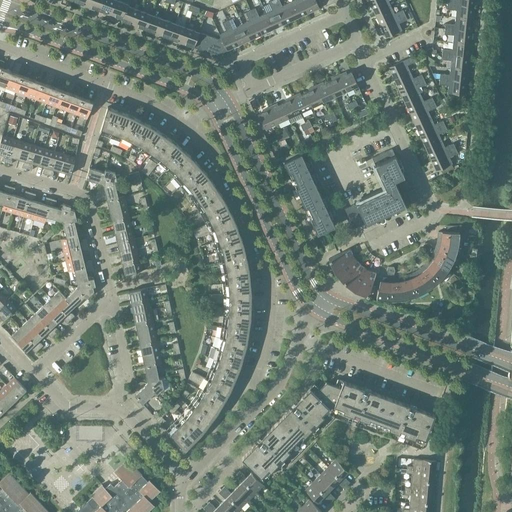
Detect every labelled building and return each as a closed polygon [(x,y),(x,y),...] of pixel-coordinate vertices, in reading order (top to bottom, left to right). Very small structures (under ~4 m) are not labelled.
[(79,5),(87,8),(89,0),(76,0),(76,2),(80,4),(79,5)] [(95,9),(99,11),(103,0),(89,0),(87,8),(94,11),(95,9)] [(117,0),(116,0),(103,0),(99,11),(103,12),(103,14),(110,17),(117,0)] [(119,18),(122,19),(123,20),(128,6),(129,5),(117,0),(110,17),(118,20),(119,18)] [(272,11),(266,14),(273,30),(285,24),(273,0),(272,0),(268,2),(272,11)] [(279,0),(273,0),(285,24),(296,19),(289,3),(282,6),(279,0)] [(295,0),(289,3),(296,19),(308,14),(301,0),(295,0)] [(301,0),(308,14),(319,8),(315,0),(301,0)] [(376,0),(370,3),(375,15),(391,7),(388,1),(389,0),(376,0)] [(456,17),(473,19),(474,7),(447,4),(447,9),(456,10),(456,17)] [(126,24),(133,27),(140,11),(128,6),(123,20),(122,19),(122,21),(126,23),(126,24)] [(375,15),(381,26),(405,15),(403,10),(394,14),(391,7),(375,15)] [(255,8),(250,10),(262,35),(273,30),(266,14),(259,17),(255,8)] [(249,21),(243,24),(250,40),(262,35),(250,10),(245,13),(249,21)] [(142,28),(146,30),(152,15),(140,11),(133,27),(141,30),(142,28)] [(150,33),(157,36),(163,19),(152,15),(146,30),(150,32),(150,33)] [(405,15),(381,26),(386,38),(402,30),(399,24),(407,20),(405,15)] [(473,19),(456,17),(455,25),(445,24),(445,29),(472,32),(473,19)] [(165,37),(170,39),(175,24),(163,19),(157,36),(165,39),(165,37)] [(232,19),(227,21),(239,46),(250,40),(243,24),(236,27),(232,19)] [(219,35),(221,38),(227,51),(239,46),(227,21),(222,23),(226,32),(219,35)] [(173,42),(181,45),(187,28),(175,24),(170,39),(174,40),(173,42)] [(189,46),(193,47),(199,32),(187,28),(181,45),(188,47),(189,46)] [(454,35),(453,43),(470,44),(472,32),(445,29),(444,34),(454,35)] [(199,32),(193,47),(209,53),(209,55),(217,58),(218,55),(227,51),(221,38),(218,39),(199,32)] [(443,49),(442,54),(469,57),(470,44),(453,43),(452,50),(443,49)] [(451,61),(450,68),(468,70),(469,57),(442,54),(442,60),(451,61)] [(389,67),(394,79),(410,72),(407,65),(416,61),(413,56),(389,67)] [(12,72),(2,68),(0,72),(0,86),(6,88),(12,72)] [(440,74),(440,79),(467,82),(468,70),(450,68),(450,75),(440,74)] [(346,72),(339,75),(346,91),(358,86),(351,71),(347,73),(346,72)] [(22,76),(12,72),(6,88),(16,92),(22,76)] [(410,72),(394,79),(399,91),(424,79),(422,75),(413,78),(410,72)] [(332,80),(328,82),(335,97),(346,91),(339,75),(331,79),(332,80)] [(22,76),(16,92),(26,96),(32,79),(22,76)] [(42,83),(32,79),(26,96),(36,100),(42,83)] [(399,91),(405,102),(421,95),(418,88),(426,84),(424,79),(399,91)] [(467,82),(440,79),(439,85),(448,86),(448,93),(465,95),(467,82)] [(323,82),(316,86),(323,102),(335,97),(328,82),(324,84),(323,82)] [(52,87),(42,83),(36,100),(46,103),(52,87)] [(309,91),(305,93),(312,107),(323,102),(316,86),(308,89),(309,91)] [(62,91),(52,87),(46,103),(56,107),(62,91)] [(73,94),(62,91),(56,107),(66,111),(73,94)] [(300,93),(293,96),(300,113),(312,107),(305,93),(301,95),(300,93)] [(83,98),(73,94),(66,111),(77,115),(83,98)] [(421,95),(405,102),(410,114),(435,102),(432,97),(424,101),(421,95)] [(286,101),(282,103),(289,118),(300,113),(293,96),(285,100),(286,101)] [(93,102),(83,98),(77,115),(87,119),(93,102)] [(410,114),(415,125),(431,118),(428,111),(437,107),(435,102),(410,114)] [(277,104),(270,107),(277,123),(289,118),(282,103),(278,105),(277,104)] [(100,134),(120,142),(131,116),(107,107),(100,134)] [(277,123),(270,107),(262,110),(263,112),(259,114),(265,128),(277,123)] [(120,142),(140,152),(154,128),(131,116),(120,142)] [(415,125),(421,137),(445,125),(443,120),(434,124),(431,118),(415,125)] [(421,137),(426,148),(442,141),(439,134),(447,130),(445,125),(421,137)] [(140,152),(157,164),(174,142),(154,128),(140,152)] [(0,153),(8,156),(13,139),(2,136),(0,143),(0,153)] [(8,156),(19,159),(24,142),(13,139),(8,156)] [(445,147),(442,141),(426,148),(431,160),(456,148),(453,143),(445,147)] [(19,159),(29,162),(34,145),(24,142),(19,159)] [(157,164),(173,178),(193,158),(174,142),(157,164)] [(29,162),(39,165),(44,148),(34,145),(29,162)] [(39,165),(50,168),(55,151),(44,148),(39,165)] [(456,148),(431,160),(437,171),(453,164),(449,157),(458,153),(456,148)] [(343,210),(352,230),(406,205),(395,181),(405,176),(392,149),(372,158),(387,190),(343,210)] [(50,168),(60,171),(65,154),(55,151),(50,168)] [(65,154),(60,171),(71,175),(76,158),(65,154)] [(296,188),(301,198),(318,190),(315,183),(319,180),(316,173),(315,173),(313,168),(314,168),(310,160),(305,162),(301,154),(284,162),(289,173),(292,172),(293,175),(289,177),(293,186),(297,184),(299,187),(296,188)] [(173,178),(188,194),(210,177),(193,158),(173,178)] [(86,179),(102,184),(105,172),(104,172),(89,168),(86,179)] [(102,184),(103,186),(115,183),(115,184),(117,183),(115,173),(105,170),(104,172),(105,172),(102,184)] [(188,194),(200,212),(224,198),(210,177),(188,194)] [(103,186),(107,201),(118,198),(115,184),(115,183),(103,186)] [(0,203),(4,204),(5,205),(8,193),(0,190),(0,203)] [(318,190),(301,198),(306,209),(308,208),(310,211),(306,212),(310,222),(314,220),(315,223),(313,224),(318,235),(335,227),(331,218),(336,216),(332,208),(332,209),(330,204),(327,196),(322,198),(318,190)] [(13,213),(18,196),(8,193),(5,205),(4,204),(2,210),(13,213)] [(24,216),(29,200),(18,196),(13,213),(24,216)] [(107,201),(110,211),(127,207),(124,196),(118,198),(107,201)] [(200,212),(210,232),(235,221),(224,198),(200,212)] [(34,220),(39,203),(29,200),(24,216),(34,220)] [(46,217),(49,206),(39,203),(34,220),(45,223),(47,217),(46,217)] [(61,209),(58,221),(61,221),(63,223),(67,238),(67,239),(78,236),(75,221),(77,221),(75,210),(70,209),(71,206),(63,204),(61,209)] [(47,217),(58,221),(61,209),(49,206),(46,217),(47,217)] [(110,211),(112,222),(129,218),(127,207),(110,211)] [(112,222),(115,232),(132,228),(129,218),(112,222)] [(210,232),(217,252),(244,244),(235,221),(210,232)] [(438,237),(437,242),(458,246),(459,233),(459,226),(447,226),(447,232),(441,232),(440,237),(438,237)] [(132,228),(115,232),(117,243),(134,239),(132,228)] [(63,250),(81,246),(78,236),(67,239),(67,238),(61,239),(63,250)] [(319,239),(322,245),(329,242),(326,236),(319,239)] [(117,243),(120,253),(137,249),(134,239),(117,243)] [(438,247),(437,251),(454,259),(458,246),(437,242),(436,246),(438,247)] [(425,243),(423,248),(426,251),(430,251),(432,246),(429,243),(425,243)] [(217,252),(222,273),(249,269),(244,244),(217,252)] [(63,250),(66,261),(83,257),(81,246),(63,250)] [(120,253),(122,264),(139,260),(137,249),(120,253)] [(329,259),(335,272),(354,257),(350,249),(329,259)] [(433,254),(430,258),(447,270),(454,259),(437,251),(435,256),(433,254)] [(418,255),(414,259),(416,263),(419,265),(423,261),(422,257),(418,255)] [(83,257),(66,261),(69,272),(74,271),(74,270),(86,267),(83,257)] [(335,272),(344,282),(360,264),(354,257),(335,272)] [(430,258),(424,266),(439,281),(447,270),(430,258)] [(139,260),(122,264),(125,275),(142,271),(139,260)] [(344,282),(355,291),(368,270),(360,264),(344,282)] [(424,266),(417,271),(428,289),(439,281),(424,266)] [(88,279),(86,267),(74,270),(74,271),(77,282),(88,279)] [(394,267),(388,267),(387,271),(388,275),(394,275),(395,271),(394,267)] [(222,273),(224,295),(252,294),(249,269),(222,273)] [(368,270),(355,291),(368,295),(370,290),(373,282),(376,273),(368,270)] [(417,271),(409,276),(416,295),(428,289),(417,271)] [(409,276),(400,278),(404,299),(416,295),(409,276)] [(376,298),(390,300),(391,279),(381,277),(376,298)] [(88,279),(77,282),(78,285),(77,288),(66,298),(66,299),(74,307),(85,297),(86,299),(94,292),(93,287),(96,286),(94,278),(88,279)] [(391,279),(390,300),(404,299),(400,278),(391,279)] [(146,288),(129,292),(131,303),(148,299),(146,288)] [(51,299),(66,315),(74,307),(66,299),(66,298),(59,291),(51,299)] [(0,307),(8,300),(1,292),(0,292),(0,307)] [(224,295),(223,316),(251,319),(252,294),(224,295)] [(43,306),(58,322),(66,315),(51,299),(43,306)] [(131,303),(133,314),(151,310),(148,299),(131,303)] [(8,300),(0,307),(0,316),(3,320),(16,308),(8,300)] [(58,322),(43,306),(35,314),(50,329),(58,322)] [(153,320),(151,310),(133,314),(136,324),(153,320)] [(35,314),(27,321),(42,337),(50,329),(35,314)] [(223,316),(220,338),(247,344),(251,319),(223,316)] [(155,331),(153,320),(136,324),(138,335),(155,331)] [(27,321),(20,328),(35,344),(42,337),(27,321)] [(35,344),(20,328),(11,336),(26,352),(35,344)] [(138,335),(140,345),(157,342),(155,331),(138,335)] [(220,338),(214,359),(240,368),(247,344),(220,338)] [(159,352),(157,342),(140,345),(142,356),(159,352)] [(162,363),(159,352),(142,356),(144,366),(156,364),(162,363)] [(214,359),(206,379),(230,391),(240,368),(214,359)] [(156,364),(144,366),(148,382),(159,379),(156,364)] [(6,385),(19,398),(27,390),(15,377),(6,385)] [(148,382),(147,384),(155,393),(154,393),(156,395),(164,388),(162,378),(159,379),(148,382)] [(206,379),(195,397),(218,413),(230,391),(206,379)] [(320,389),(315,384),(242,459),(263,480),(332,409),(425,443),(435,415),(338,379),(335,385),(326,382),(320,389)] [(155,393),(147,384),(135,395),(142,404),(154,393),(155,393)] [(19,398),(6,385),(0,391),(0,394),(11,405),(19,398)] [(0,409),(3,413),(11,405),(0,394),(0,409)] [(195,397),(182,415),(203,433),(218,413),(195,397)] [(203,433),(182,415),(166,430),(185,451),(203,433)] [(0,511),(148,511),(155,506),(150,501),(160,491),(150,480),(148,481),(128,459),(127,459),(114,471),(118,476),(105,488),(102,485),(91,495),(92,497),(80,508),(75,511),(48,511),(39,501),(28,511),(20,503),(29,494),(9,472),(0,480),(0,511)] [(336,459),(328,467),(347,486),(350,483),(343,476),(348,471),(336,459)] [(407,466),(407,469),(436,472),(436,461),(413,459),(413,466),(407,466)] [(328,467),(320,475),(333,487),(337,482),(344,489),(347,486),(328,467)] [(414,474),(413,481),(435,483),(436,472),(407,469),(406,473),(414,474)] [(240,471),(237,474),(256,493),(264,485),(251,473),(246,478),(240,471)] [(240,484),(236,488),(248,501),(256,493),(237,474),(234,477),(240,484)] [(320,475),(313,482),(332,501),(335,498),(328,491),(333,487),(320,475)] [(405,487),(405,491),(434,493),(435,483),(413,481),(413,488),(405,487)] [(332,501),(313,482),(305,490),(317,503),(322,498),(329,504),(332,501)] [(222,490),(241,508),(248,501),(236,488),(231,493),(225,486),(222,490)] [(225,499),(221,504),(229,511),(237,511),(241,508),(222,490),(219,493),(225,499)] [(412,495),(411,502),(433,504),(434,493),(405,491),(405,495),(412,495)] [(302,507),(306,511),(321,511),(322,511),(309,499),(302,507)] [(210,502),(207,505),(213,511),(229,511),(221,504),(216,509),(210,502)] [(433,504),(411,502),(411,509),(403,509),(403,511),(432,511),(433,504)]
